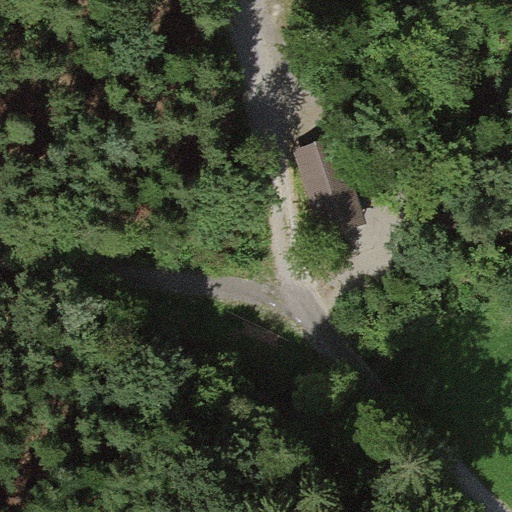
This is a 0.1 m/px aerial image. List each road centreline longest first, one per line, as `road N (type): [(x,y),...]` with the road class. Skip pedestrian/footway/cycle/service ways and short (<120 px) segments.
road 1 (track): [(0,285),(311,312),(502,511)]
road 2 (track): [(311,312),(265,66),(237,0)]
